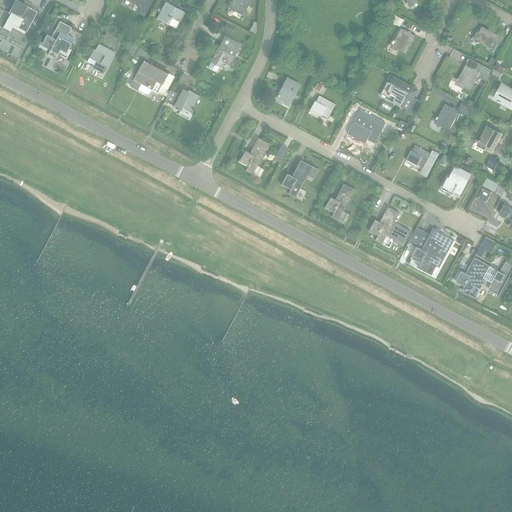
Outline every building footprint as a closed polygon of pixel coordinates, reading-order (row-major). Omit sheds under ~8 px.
[(37,12),(20,3),(15,0),(14,0),(8,13),(10,14),(2,28),(9,32),(14,24),(26,31),(37,12)] [(127,0),(135,4),(136,3),(141,6),(137,13),(143,17),(152,0),(127,0)] [(232,0),(229,7),(242,14),(249,0),(232,0)] [(184,13),(166,3),(157,19),(176,29),(184,13)] [(403,20),(392,14),(388,20),(400,26),(403,20)] [(73,38),(67,35),(71,27),(60,21),(51,37),(47,35),(41,45),(50,50),(47,54),(55,58),(57,54),(63,57),(73,38)] [(222,29),(231,34),(235,27),(226,22),(222,29)] [(499,36),(482,27),(474,41),(492,50),(499,36)] [(415,36),(401,28),(391,46),(406,53),(415,36)] [(92,68),(97,70),(103,73),(118,44),(103,35),(95,50),(94,49),(87,61),(94,65),(92,68)] [(234,56),(240,44),(224,35),(213,56),(214,56),(208,67),(217,72),(222,61),(230,66),(235,57),(234,56)] [(210,49),(214,41),(210,38),(205,46),(210,49)] [(168,72),(146,61),(150,54),(138,47),(131,61),(135,63),(137,61),(141,63),(129,86),(146,95),(147,94),(148,94),(149,93),(150,93),(151,90),(157,93),(168,72)] [(126,77),(133,63),(130,62),(123,75),(126,77)] [(479,64),(475,71),(465,65),(456,83),(470,91),(477,77),(486,82),(492,71),(479,64)] [(502,73),(493,69),(492,71),(493,71),(490,77),(498,81),(502,73)] [(417,90),(410,86),(392,77),(389,83),(387,82),(387,83),(389,84),(385,91),(388,92),(387,93),(389,94),(386,99),(406,109),(405,112),(412,115),(419,101),(413,98),(417,90)] [(276,98),(284,102),(283,104),(288,107),(295,94),(300,86),(286,79),(282,87),(276,98)] [(314,88),(321,92),(324,86),(317,82),(314,88)] [(511,90),(502,85),(495,99),(511,108),(511,90)] [(182,89),(173,105),(181,109),(181,108),(191,113),(194,108),(203,113),(207,104),(205,103),(208,97),(218,102),(220,98),(222,95),(205,86),(201,94),(205,96),(202,102),(198,100),(200,97),(188,89),(187,91),(182,89)] [(165,99),(172,103),(177,94),(170,90),(165,99)] [(319,96),(316,102),(314,101),(309,110),(321,116),(327,119),(335,104),(319,96)] [(459,112),(445,104),(435,121),(450,129),(459,112)] [(375,118),(371,124),(358,117),(355,123),(354,122),(349,131),(361,138),(361,137),(374,144),(385,124),(375,118)] [(501,134),(487,127),(478,144),(492,152),(501,134)] [(252,174),(257,166),(258,166),(269,144),(258,138),(249,154),(244,152),(239,162),(248,167),(246,171),(252,174)] [(410,152),(406,160),(417,166),(417,165),(423,168),(420,174),(427,178),(439,154),(432,150),(430,154),(415,146),(410,143),(406,150),(410,152)] [(288,150),(281,146),(273,160),(280,164),(288,150)] [(448,165),(452,158),(444,154),(440,161),(448,165)] [(491,156),(485,166),(500,174),(505,164),(498,161),(499,160),(491,156)] [(295,197),(299,189),(306,176),(313,179),(318,170),(300,161),(292,175),(297,177),(296,179),(287,174),(281,185),(290,190),(288,194),(295,197)] [(460,195),(471,174),(455,165),(449,178),(447,177),(442,186),(454,192),(460,195)] [(498,184),(486,178),(482,186),(494,192),(498,184)] [(365,195),(339,182),(329,202),(354,215),(365,195)] [(477,198),(486,203),(491,193),(482,188),(477,198)] [(399,206),(407,210),(410,204),(402,200),(399,206)] [(509,225),(511,226),(511,208),(504,204),(505,202),(501,200),(496,209),(500,211),(498,213),(511,220),(509,225)] [(383,244),(388,236),(399,213),(388,207),(379,223),(375,221),(370,231),(379,236),(376,240),(383,244)] [(417,248),(411,258),(420,263),(418,269),(431,276),(435,269),(444,274),(461,242),(434,227),(422,251),(417,248)] [(416,228),(408,244),(414,248),(423,231),(416,228)] [(480,247),(476,255),(481,258),(485,251),(490,254),(496,243),(485,238),(480,247)] [(492,268),(474,258),(467,271),(460,267),(458,270),(461,272),(455,282),(464,286),(462,291),(469,294),(473,286),(479,289),(485,279),(485,280),(492,268)] [(492,283),(489,288),(499,293),(497,296),(498,296),(511,270),(511,265),(507,263),(501,273),(492,268),(485,280),(492,283)]
